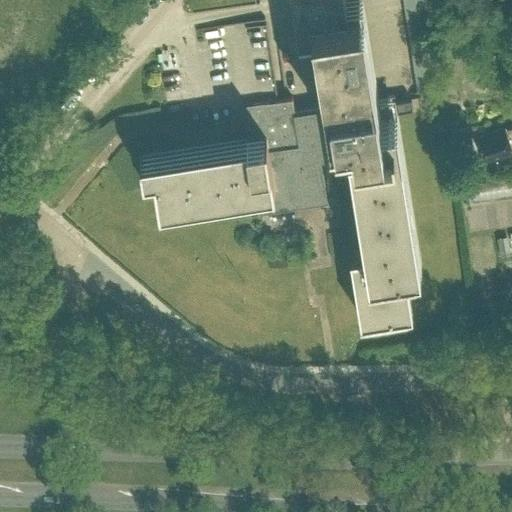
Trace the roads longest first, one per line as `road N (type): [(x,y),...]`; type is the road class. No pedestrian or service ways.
road 1 (tertiary): [(511,450),(402,456),(0,448)]
road 2 (tertiary): [(0,499),(511,506)]
road 3 (residential): [(511,366),(389,381),(236,374),(212,364),(77,247)]
road 4 (residential): [(13,192),(171,0)]
road 5 (residential): [(0,317),(37,335),(77,247)]
road 6 (track): [(444,0),(462,67),(490,93),(511,95)]
